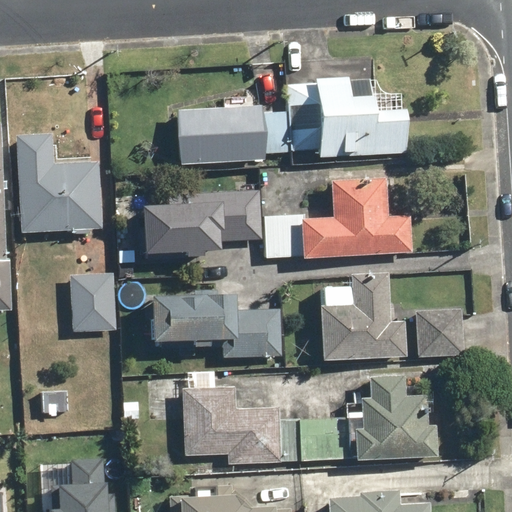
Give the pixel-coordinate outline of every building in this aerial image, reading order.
[(310,162),(401,160),(399,97),(378,97),(377,83),(281,86),(282,114),(283,158),(310,157),(310,162)] [(170,118),(172,171),(258,169),(258,159),(283,158),(282,114),(170,118)] [(56,169),(54,137),(7,139),(11,239),(97,235),(94,167),(56,169)] [(406,261),(404,221),(380,221),(379,182),(322,185),(323,224),(294,225),(296,265),(406,261)] [(131,214),(132,263),(211,261),(210,248),(255,247),(254,191),(183,192),(183,213),(131,214)] [(291,219),(258,220),(259,264),(292,263),(291,219)] [(312,312),(314,366),(399,362),(396,302),(382,302),(381,274),(341,275),(341,289),(318,290),(319,312),(312,312)] [(111,276),(65,277),(66,338),(111,338),(111,276)] [(186,302),(140,301),(140,349),(223,350),(223,362),(274,362),(275,314),(227,314),(227,296),(186,296),(186,302)] [(456,313),(408,313),(408,362),(456,362),(456,313)] [(208,374),(177,375),(178,459),(223,458),(223,470),(273,470),(273,466),(272,421),(272,414),(227,414),(227,391),(208,391),(208,374)] [(346,462),(428,464),(428,436),(412,436),(412,420),(418,420),(418,398),(397,397),(397,384),(361,383),(360,405),(352,405),(352,419),(336,419),(335,439),(341,439),(341,448),(347,449),(346,462)] [(65,395),(39,394),(38,420),(64,421),(65,395)] [(331,453),(331,420),(272,421),(273,466),(339,466),(339,453),(331,453)] [(100,464),(65,463),(64,490),(47,490),(46,511),(107,511),(108,494),(99,494),(100,464)] [(248,511),(227,491),(186,491),(186,502),(163,503),(162,511),(287,511),(288,511),(248,511)] [(346,503),(319,504),(318,511),(420,511),(421,510),(389,510),(389,496),(346,496),(346,503)]
